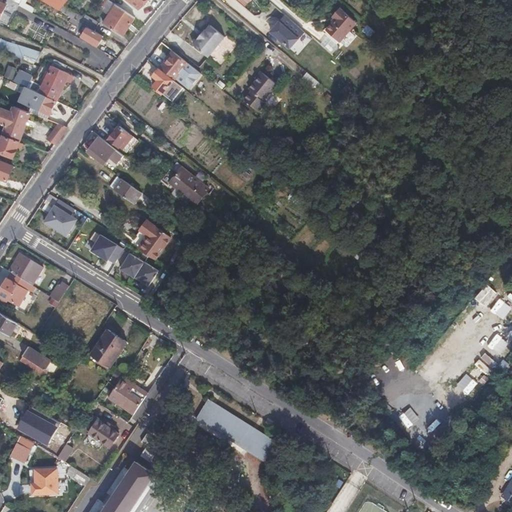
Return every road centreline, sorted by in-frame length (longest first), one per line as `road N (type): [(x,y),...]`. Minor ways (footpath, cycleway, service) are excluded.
road 1 (residential): [(8,231),(451,511)]
road 2 (tertiary): [(179,0),(8,231)]
